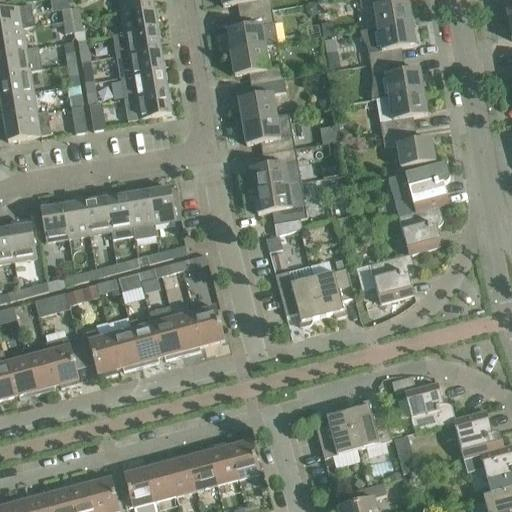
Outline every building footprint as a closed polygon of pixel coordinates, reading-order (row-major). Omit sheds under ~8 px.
[(118,0),(121,14),(154,9),(152,0),(118,0)] [(256,0),(221,0),(223,8),(243,5),(245,16),(272,12),(270,0),(265,0),(257,1),(256,0)] [(386,0),(359,0),(361,10),(374,8),(378,30),(412,24),(408,1),(388,5),(386,0)] [(315,5),(305,7),(306,14),(311,17),(317,16),(315,5)] [(19,8),(0,11),(0,34),(23,31),(36,29),(34,19),(32,6),(19,8)] [(70,11),(72,22),(80,21),(78,9),(70,11)] [(121,14),(124,36),(157,30),(154,9),(121,14)] [(64,24),(72,22),(70,11),(62,12),(64,24)] [(247,28),(227,31),(231,54),(265,49),(278,47),(274,25),(272,12),(245,16),(247,28)] [(74,34),(77,34),(82,33),(80,21),(72,22),(74,34)] [(66,36),(74,34),(72,22),(64,24),(66,36)] [(333,24),(321,26),(323,38),(335,36),(333,24)] [(365,32),(360,33),(361,37),(362,40),(364,43),(365,46),(367,49),(368,54),(370,67),(397,62),(395,51),(402,50),(416,47),(412,24),(378,30),(365,32)] [(116,59),(161,52),(157,30),(124,36),(113,38),(116,59)] [(23,31),(0,34),(0,56),(27,52),(23,31)] [(336,45),(325,47),(327,60),(338,58),(336,45)] [(265,49),(231,54),(235,78),(255,74),(257,86),(284,81),(282,69),(269,71),(265,49)] [(27,52),(0,56),(0,78),(30,73),(42,71),(39,50),(27,52)] [(80,53),(82,65),(90,63),(88,51),(80,53)] [(120,80),(121,80),(164,73),(161,52),(116,59),(120,80)] [(66,55),(68,67),(76,65),(74,53),(66,55)] [(397,62),(370,67),(373,80),(372,102),(376,102),(389,99),(424,94),(420,71),(399,74),(397,62)] [(82,65),(84,76),(92,75),(90,63),(82,65)] [(76,65),(68,67),(70,79),(78,77),(76,65)] [(30,73),(0,78),(0,95),(1,100),(34,95),(30,73)] [(124,101),(168,94),(164,73),(121,80),(124,101)] [(259,97),(239,101),(242,124),(277,118),(273,96),(286,94),(284,81),(257,86),(259,97)] [(80,87),(68,89),(71,110),(83,108),(80,87)] [(87,95),(89,107),(97,106),(95,94),(87,95)] [(168,94),(124,101),(128,124),(172,116),(168,94)] [(381,128),(375,129),(376,137),(382,136),(409,132),(407,120),(413,119),(427,117),(424,94),(389,99),(376,102),(381,128)] [(34,95),(1,100),(4,121),(37,116),(34,95)] [(321,99),(318,102),(319,107),(322,110),(327,109),(330,105),(329,101),(325,98),(321,99)] [(93,134),(106,131),(102,105),(97,106),(89,107),(93,134)] [(76,136),(87,134),(83,108),(71,110),(76,136)] [(37,116),(4,121),(8,144),(40,138),(51,136),(48,114),(37,116)] [(277,118),(242,124),(246,147),(267,144),(269,155),(296,151),(290,116),(277,118)] [(409,132),(382,136),(384,149),(397,147),(401,170),(435,164),(431,140),(411,144),(409,132)] [(271,167),(250,170),(254,193),(301,185),(298,164),(296,151),(269,155),(271,167)] [(405,176),(388,180),(399,218),(415,214),(416,215),(440,208),(440,209),(449,206),(444,186),(445,186),(446,185),(447,185),(448,184),(449,183),(449,182),(450,181),(450,180),(450,179),(450,178),(447,167),(447,166),(447,165),(405,176)] [(301,185),(254,193),(258,216),(273,214),(278,213),(280,225),(275,226),(277,238),(279,237),(299,232),(302,231),(301,221),(307,220),(305,207),(301,185)] [(177,189),(171,190),(176,223),(182,222),(177,189)] [(148,194),(154,226),(176,223),(171,190),(148,194)] [(127,197),(134,238),(135,242),(156,238),(154,226),(148,194),(127,197)] [(106,201),(111,234),(113,242),(134,238),(127,197),(106,201)] [(90,237),(111,234),(106,201),(84,204),(90,237)] [(84,204),(63,208),(69,241),(90,237),(84,204)] [(46,244),(69,241),(63,208),(41,211),(46,244)] [(415,214),(399,218),(409,257),(412,257),(443,249),(437,228),(438,228),(439,228),(440,227),(441,227),(442,226),(442,225),(443,224),(443,223),(443,221),(443,220),(440,209),(440,208),(416,215),(415,214)] [(352,217),(336,221),(339,233),(355,228),(352,217)] [(31,227),(9,231),(15,264),(37,260),(31,227)] [(9,231),(0,232),(0,266),(15,264),(9,231)] [(277,238),(265,241),(269,255),(283,251),(279,237),(277,238)] [(170,252),(159,255),(161,263),(173,260),(170,252)] [(159,255),(147,258),(149,266),(161,263),(159,255)] [(206,257),(193,261),(195,269),(208,266),(206,257)] [(370,267),(357,270),(357,271),(362,293),(376,289),(381,307),(414,297),(409,277),(410,277),(411,277),(411,276),(412,276),(412,275),(413,275),(414,274),(414,273),(415,272),(415,271),(415,270),(415,269),(412,258),(412,257),(409,257),(370,267)] [(193,261),(180,264),(183,273),(195,269),(193,261)] [(129,263),(117,266),(119,274),(131,271),(129,263)] [(162,278),(183,273),(180,264),(160,270),(162,278)] [(98,280),(119,274),(117,266),(96,272),(98,280)] [(309,269),(275,278),(286,319),(299,315),(303,330),(309,328),(310,328),(310,327),(311,327),(311,326),(312,326),(312,325),(313,324),(313,323),(313,322),(323,319),(312,280),(309,269)] [(160,270),(151,272),(139,275),(141,284),(162,278),(160,270)] [(354,301),(347,273),(347,271),(312,280),(323,319),(333,316),(334,318),(335,319),(337,320),(339,320),(345,318),(342,304),(354,301)] [(87,274),(75,278),(77,286),(89,283),(87,274)] [(142,289),(141,284),(139,275),(118,281),(120,289),(121,295),(142,289)] [(49,293),(77,286),(75,278),(47,285),(49,293)] [(118,281),(109,283),(97,287),(99,295),(111,292),(113,298),(122,296),(121,295),(120,289),(118,281)] [(31,289),(19,292),(22,301),(33,297),(31,289)] [(81,291),(66,295),(69,307),(84,302),(81,291)] [(0,301),(1,306),(22,301),(19,292),(0,297),(0,301)] [(47,300),(34,303),(37,312),(39,319),(70,311),(65,295),(59,297),(47,300)] [(14,309),(0,312),(0,326),(17,322),(14,309)] [(170,309),(149,314),(150,318),(161,359),(164,359),(165,363),(183,358),(177,337),(173,320),(170,309)] [(216,309),(194,315),(203,348),(225,342),(217,313),(216,309)] [(194,315),(173,320),(177,337),(183,358),(201,353),(200,349),(203,348),(194,315)] [(150,318),(129,323),(131,331),(141,369),(159,365),(158,360),(161,359),(150,318)] [(131,331),(110,337),(119,371),(122,370),(124,374),(141,369),(131,331)] [(97,332),(86,335),(99,381),(118,376),(117,372),(119,371),(110,337),(100,340),(99,335),(98,335),(97,332)] [(70,348),(48,354),(57,387),(59,387),(61,391),(80,386),(70,348)] [(3,352),(0,353),(0,402),(15,399),(6,365),(3,352)] [(57,387),(48,354),(27,359),(37,397),(55,393),(54,388),(57,387)] [(37,397),(27,359),(6,365),(15,399),(18,398),(20,402),(37,397)] [(387,386),(380,388),(383,399),(390,397),(387,386)] [(445,406),(444,407),(438,386),(404,395),(415,435),(453,424),(456,423),(456,422),(455,422),(453,411),(452,410),(452,409),(451,408),(450,407),(449,407),(448,406),(447,406),(446,406),(445,406)] [(358,410),(348,413),(358,452),(392,443),(384,413),(372,417),(368,402),(362,404),(360,405),(359,405),(359,406),(358,407),(358,408),(358,409),(358,410)] [(333,412),(331,412),(325,414),(329,428),(316,432),(324,461),(358,452),(348,413),(338,416),(337,415),(337,414),(336,414),(336,413),(334,412),(333,412)] [(487,414),(456,422),(456,423),(453,424),(464,463),(481,458),(480,458),(505,451),(505,450),(504,450),(501,439),(501,438),(500,437),(499,436),(499,435),(497,434),(495,434),(494,434),(493,434),(492,435),(487,414)] [(405,439),(393,441),(396,453),(408,450),(405,439)] [(251,443),(230,449),(238,482),(260,476),(251,443)] [(207,450),(217,488),(238,482),(230,449),(226,450),(225,445),(207,450)] [(481,458),(464,463),(467,475),(484,471),(491,496),(511,490),(511,448),(505,450),(505,451),(480,458),(481,458)] [(191,459),(188,460),(197,493),(217,488),(207,450),(190,455),(191,459)] [(166,461),(176,499),(197,493),(188,460),(184,461),(183,456),(166,461)] [(149,470),(146,471),(155,505),(176,499),(166,461),(148,466),(149,470)] [(155,511),(154,505),(155,505),(146,471),(124,477),(127,488),(122,490),(121,489),(120,489),(126,511),(127,511),(134,510),(134,511),(155,511)] [(400,472),(390,474),(392,482),(402,479),(400,472)] [(408,479),(403,480),(406,490),(412,488),(415,484),(414,481),(408,479)] [(119,511),(111,480),(89,486),(96,511),(119,511)] [(73,511),(96,511),(89,486),(86,487),(85,483),(67,487),(73,511)] [(338,510),(338,511),(376,511),(374,501),(387,498),(384,486),(358,493),(361,504),(338,510)] [(51,511),(73,511),(67,487),(49,492),(51,496),(48,497),(51,511)] [(511,511),(511,490),(491,496),(483,498),(487,511),(511,511)] [(29,511),(51,511),(48,497),(45,498),(43,494),(25,498),(29,511)] [(9,507),(6,508),(6,511),(29,511),(25,498),(8,503),(9,507)]
